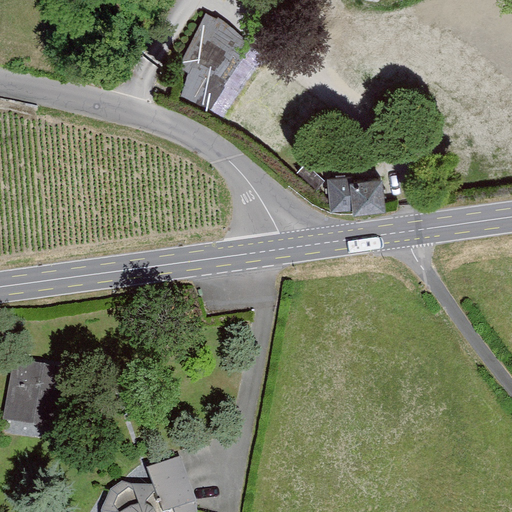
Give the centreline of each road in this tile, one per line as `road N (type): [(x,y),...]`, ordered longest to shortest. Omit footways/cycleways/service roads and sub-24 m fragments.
road 1 (unclassified): [(0,81),(186,129),(225,153),(288,247)]
road 2 (unknown): [(406,231),(382,149),(356,115),(264,39),(234,0)]
road 3 (primary): [(0,286),(288,247)]
road 4 (residential): [(406,231),(417,259),(511,386)]
